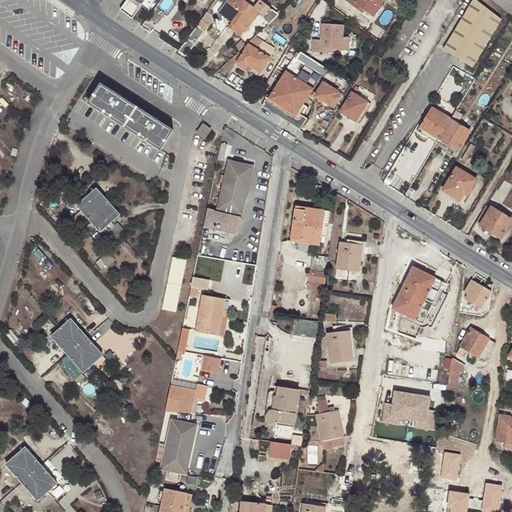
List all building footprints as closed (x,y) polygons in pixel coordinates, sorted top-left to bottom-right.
[(126,0),(120,9),(132,17),(141,5),(149,12),(157,0),(126,0)] [(269,24),(279,15),(259,0),(254,8),(243,0),(227,0),(219,12),(232,21),(229,27),(241,35),(244,31),(245,32),(259,13),(263,16),(262,17),(269,24)] [(345,0),(358,10),(360,7),(364,10),(372,15),(379,5),(382,0),(345,0)] [(417,0),(381,59),(393,66),(433,0),(417,0)] [(400,9),(404,2),(401,0),(392,0),(391,2),(400,9)] [(472,67),(501,20),(475,0),(473,0),(444,50),(472,67)] [(381,7),(379,5),(372,15),(374,17),(381,7)] [(156,7),(148,17),(157,24),(164,13),(156,7)] [(212,15),(206,11),(201,19),(203,21),(208,25),(211,21),(212,15)] [(401,21),(397,18),(391,28),(395,31),(401,21)] [(188,39),(180,50),(182,52),(186,55),(208,25),(203,21),(199,27),(196,26),(187,38),(188,39)] [(289,27),(279,21),(273,31),(283,37),(289,27)] [(313,51),(329,53),(329,49),(334,49),(349,50),(350,38),(342,37),(343,26),(322,24),(321,41),(313,40),(313,51)] [(270,58),(248,44),(237,63),(246,69),(248,65),(260,73),(270,58)] [(323,67),(300,53),(296,59),(295,61),(321,76),(313,89),(315,90),(319,83),(322,85),(323,83),(342,95),(350,83),(323,67)] [(262,105),(301,130),(307,119),(306,119),(298,113),(306,99),(313,89),(321,76),(295,61),(296,59),(294,58),(285,71),(287,72),(270,98),(268,97),(262,105)] [(334,109),(342,95),(323,83),(322,85),(319,83),(315,90),(318,92),(315,97),(334,109)] [(89,104),(124,127),(137,108),(101,84),(89,104)] [(363,109),(368,102),(355,94),(359,88),(356,86),(340,112),(356,122),(363,109)] [(371,104),(368,102),(363,109),(366,112),(371,104)] [(439,138),(450,119),(432,107),(416,134),(428,141),(429,138),(432,134),(439,138)] [(124,127),(160,151),(173,131),(137,108),(124,127)] [(470,131),(450,119),(439,138),(458,150),(470,131)] [(197,133),(204,138),(210,130),(203,125),(197,133)] [(429,138),(436,143),(437,142),(439,138),(432,134),(429,138)] [(439,138),(437,142),(456,154),(458,150),(439,138)] [(472,151),(468,148),(462,159),(466,162),(472,151)] [(217,210),(242,216),(253,167),(229,161),(217,210)] [(476,180),(457,168),(444,190),(460,200),(464,193),(467,195),(476,180)] [(487,203),(471,229),(481,235),(485,228),(501,238),(511,219),(511,213),(507,210),(504,215),(498,211),(511,188),(511,185),(506,182),(492,206),(487,203)] [(74,192),(79,198),(88,190),(83,184),(74,192)] [(87,198),(98,211),(108,203),(96,190),(87,198)] [(77,207),(89,220),(98,211),(87,198),(77,207)] [(119,216),(108,203),(98,211),(110,224),(119,216)] [(302,240),(321,242),(324,226),(326,211),(296,207),(291,241),(301,242),(302,240)] [(237,236),(242,216),(217,210),(207,208),(203,227),(237,236)] [(110,224),(98,211),(89,220),(100,232),(110,224)] [(109,232),(114,238),(123,231),(118,224),(109,232)] [(109,242),(114,238),(109,232),(104,236),(109,242)] [(359,272),(363,245),(348,243),(342,242),(338,269),(359,272)] [(327,274),(329,257),(314,255),(311,271),(327,274)] [(162,309),(175,312),(185,261),(172,258),(162,309)] [(393,309),(423,324),(432,305),(436,307),(440,298),(437,296),(444,282),(414,267),(393,309)] [(308,288),(324,291),(327,274),(311,271),(311,274),(310,277),(308,288)] [(209,280),(193,277),(189,295),(197,297),(199,289),(208,290),(209,280)] [(466,298),(483,308),(492,292),(472,280),(465,293),(468,295),(466,298)] [(196,331),(219,335),(226,299),(203,295),(196,331)] [(226,299),(219,335),(223,336),(230,300),(226,299)] [(86,337),(70,319),(61,327),(76,345),(86,337)] [(320,323),(295,319),(293,335),(317,338),(320,323)] [(76,345),(61,327),(51,336),(67,354),(76,345)] [(178,351),(184,352),(189,329),(183,328),(178,351)] [(457,354),(464,359),(469,351),(486,361),(496,343),(472,329),(457,354)] [(5,335),(13,344),(18,339),(10,330),(5,335)] [(349,331),(336,333),(329,333),(332,363),(353,361),(349,331)] [(192,333),(190,348),(219,352),(221,337),(192,333)] [(101,355),(86,337),(76,345),(92,363),(101,355)] [(67,354),(82,371),(92,363),(76,345),(67,354)] [(203,369),(222,373),(226,358),(206,354),(203,369)] [(102,356),(93,364),(100,372),(109,364),(102,356)] [(466,365),(452,357),(452,359),(450,370),(447,389),(457,391),(461,372),(465,372),(466,365)] [(450,370),(452,359),(445,358),(443,369),(450,370)] [(171,385),(165,412),(191,413),(197,391),(171,385)] [(291,424),(294,424),(299,390),(279,387),(278,397),(275,396),(273,411),(272,411),(270,411),(269,412),(268,413),(267,415),(267,417),(267,419),(269,421),(270,422),(272,423),(274,423),(275,422),(276,422),(277,422),(291,424)] [(386,402),(384,422),(405,425),(406,417),(418,419),(417,427),(434,429),(438,395),(397,390),(395,403),(386,402)] [(273,411),(275,396),(275,392),(272,391),(270,392),(269,394),(267,409),(266,415),(267,417),(267,415),(268,413),(269,412),(270,411),(272,411),(273,411)] [(321,414),(335,411),(335,407),(329,408),(327,400),(318,402),(321,414)] [(338,411),(335,411),(321,414),(317,415),(324,449),(345,445),(338,411)] [(497,440),(511,442),(511,418),(511,417),(501,416),(497,440)] [(161,469),(187,475),(197,425),(172,420),(161,469)] [(292,445),(271,443),(270,457),(290,460),(292,445)] [(41,466),(25,448),(16,456),(31,474),(41,466)] [(31,474),(16,456),(6,465),(22,482),(31,474)] [(56,483),(41,466),(31,474),(46,492),(56,483)] [(22,482),(37,500),(46,492),(31,474),(22,482)] [(183,511),(188,493),(166,488),(160,511),(183,511)] [(183,511),(188,511),(192,494),(188,493),(183,511)] [(240,511),(271,511),(272,505),(267,505),(268,502),(259,502),(259,504),(241,502),(240,511)]
